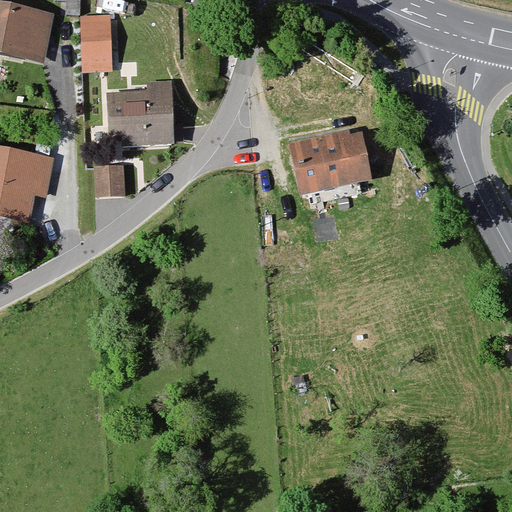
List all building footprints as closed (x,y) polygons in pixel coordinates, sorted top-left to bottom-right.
[(53,16),(0,4),(0,54),(43,64),(53,16)] [(113,10),(82,11),(83,68),(114,67),(113,10)] [(171,98),(127,99),(128,144),(173,143),(171,98)] [(364,132),(293,144),(301,194),(372,182),(364,132)] [(53,161),(0,150),(0,218),(27,224),(32,196),(46,198),(53,161)] [(126,162),(96,162),(96,193),(126,193),(126,162)]
